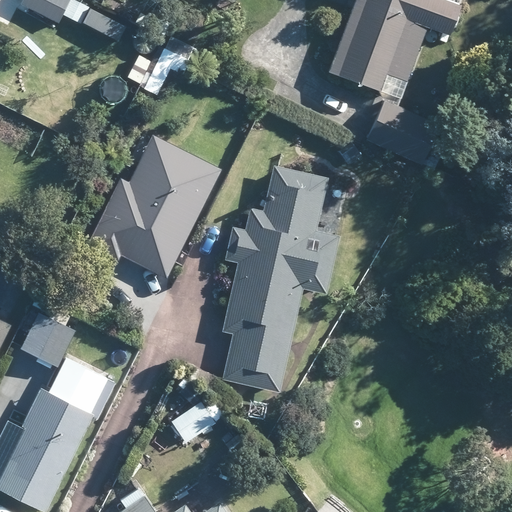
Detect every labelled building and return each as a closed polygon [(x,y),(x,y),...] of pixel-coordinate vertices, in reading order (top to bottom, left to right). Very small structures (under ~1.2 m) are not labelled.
[(20,0),(19,3),(55,22),(66,0),(20,0)] [(457,5),(442,0),(352,0),(326,71),(376,90),(398,97),(404,83),(424,27),(430,28),(446,35),(457,5)] [(89,30),(101,35),(108,21),(85,10),(79,23),(90,28),(89,30)] [(184,88),(228,110),(238,91),(194,68),(184,88)] [(436,124),(395,105),(382,100),(368,133),(366,136),(420,160),(436,124)] [(217,170),(151,138),(129,182),(123,180),(92,242),(164,278),(217,170)] [(338,152),(346,164),(357,157),(349,144),(338,152)] [(313,230),(325,176),(271,165),(261,210),(248,208),(244,229),(229,226),(223,256),(222,259),(235,262),(221,325),(220,330),(231,333),(221,379),(250,385),(278,391),(288,347),(289,342),(301,284),(322,288),(325,289),(337,235),(313,230)] [(19,347),(56,366),(74,330),(37,312),(19,347)] [(0,342),(9,326),(5,323),(0,320),(0,342)] [(213,400),(226,387),(216,377),(211,382),(203,390),(206,393),(213,400)] [(0,489),(43,510),(90,413),(38,387),(29,407),(21,425),(23,426),(0,474),(0,489)] [(227,411),(238,399),(228,390),(218,403),(227,411)] [(183,441),(213,422),(199,401),(192,406),(169,420),(183,441)] [(213,462),(226,455),(221,446),(208,453),(213,462)] [(169,511),(154,511),(153,510),(143,496),(120,511),(223,511),(217,502),(203,511),(188,511),(183,503),(169,511)]
